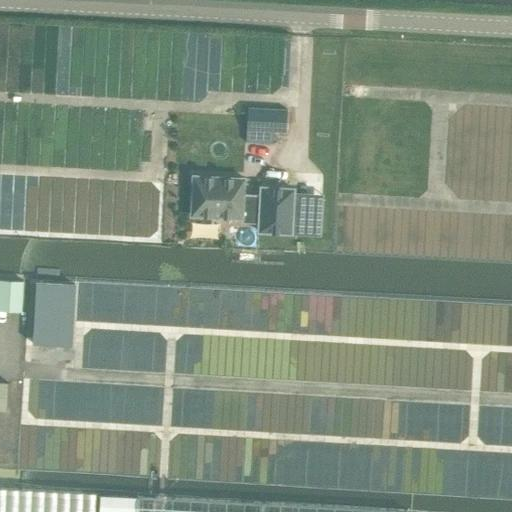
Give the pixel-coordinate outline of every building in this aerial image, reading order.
[(286,132),(287,109),(248,107),(246,142),(273,143),(274,131),(286,132)] [(262,187),(261,195),(244,194),(245,178),(194,175),(192,215),(242,218),(242,222),(260,223),(259,232),(292,233),(294,189),(262,187)] [(0,309),(21,311),(23,281),(0,279),(0,309)] [(0,487),(0,511),(94,511),(96,493),(0,487)] [(101,494),(99,511),(406,511),(101,494)]
